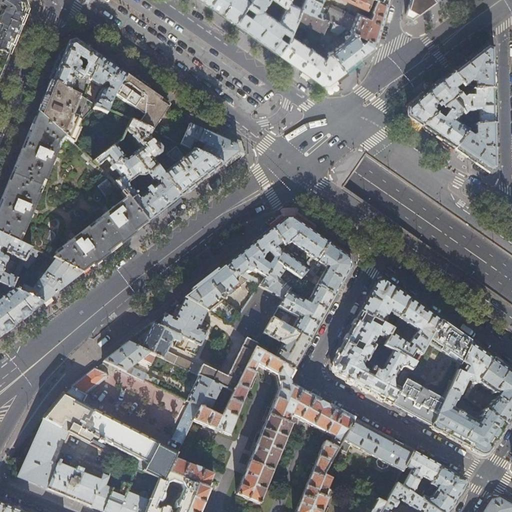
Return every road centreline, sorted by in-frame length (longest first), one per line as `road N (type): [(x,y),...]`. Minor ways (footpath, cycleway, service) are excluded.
road 1 (primary): [(511,281),(110,0)]
road 2 (residential): [(486,476),(305,376),(372,256)]
road 3 (primary): [(296,161),(63,332)]
road 4 (residential): [(296,161),(511,316)]
road 5 (residential): [(63,0),(247,127)]
road 6 (residential): [(507,204),(500,0)]
road 7 (residential): [(372,256),(511,352)]
road 8 (residential): [(289,89),(160,0)]
road 9 (primary): [(377,95),(500,0)]
road 10 (unknown): [(261,375),(220,485),(225,503),(240,511)]
road 11 (residential): [(511,243),(396,151)]
road 12 (residential): [(56,0),(0,136)]
road 13 (residential): [(296,161),(296,188),(372,256)]
road 14 (residential): [(0,439),(63,332)]
road 15 (residential): [(507,204),(396,151)]
